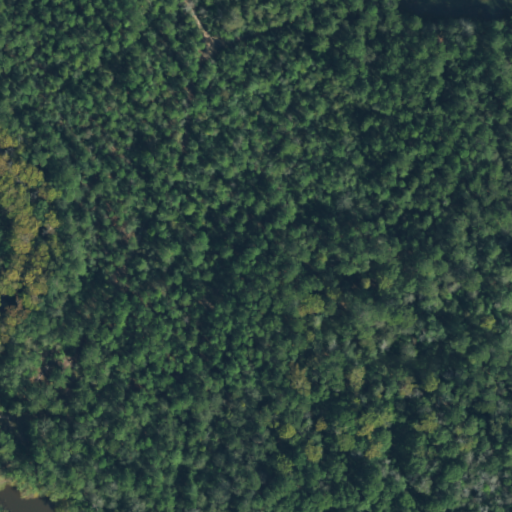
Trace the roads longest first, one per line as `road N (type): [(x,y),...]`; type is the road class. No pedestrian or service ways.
road 1 (residential): [(204,24),(187,136),(169,184),(79,348)]
road 2 (residential): [(317,31),(295,24),(229,34),(204,24),(193,0)]
